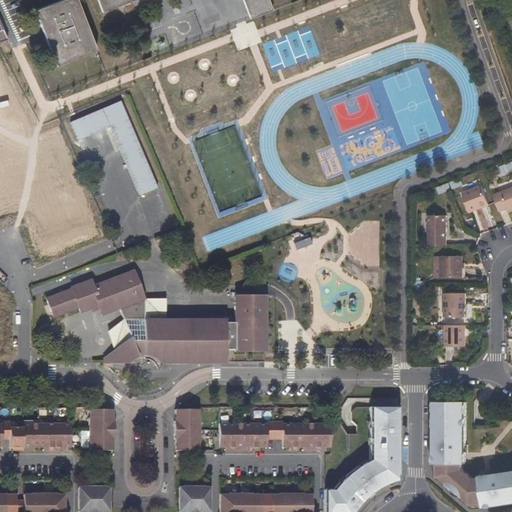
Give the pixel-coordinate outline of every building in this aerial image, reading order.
[(96,50),(76,0),(62,0),(34,11),(56,66),(96,50)] [(97,0),(103,12),(134,0),(242,0),(250,18),(272,10),(268,0),(97,0)] [(147,174),(120,104),(71,123),(79,141),(110,129),(130,181),(147,174)] [(489,205),(482,186),(462,194),(469,213),(489,205)] [(511,209),(511,187),(493,194),(500,211),(507,208),(508,211),(511,209)] [(448,216),(430,216),(430,246),(448,245),(448,216)] [(463,278),(462,256),(441,256),(441,277),(463,278)] [(157,363),(222,363),(223,350),(232,350),(232,352),(263,352),(264,297),(245,297),(235,297),(235,301),(235,323),(223,323),(224,320),(165,320),(144,320),(144,299),(130,270),(117,275),(91,286),(89,280),(69,288),(70,290),(45,300),(52,318),(76,308),(78,313),(96,306),(99,311),(104,313),(108,312),(118,309),(123,321),(130,339),(113,350),(102,358),(103,363),(128,363),(129,358),(131,356),(134,355),(140,353),(146,353),(150,355),(154,357),(157,363)] [(230,293),(230,301),(235,301),(235,297),(245,297),(245,293),(230,293)] [(463,318),(463,295),(444,295),(445,318),(463,318)] [(144,320),(165,320),(165,300),(144,299),(144,320)] [(106,332),(113,350),(130,339),(123,321),(106,332)] [(465,347),(465,325),(445,325),(445,347),(465,347)] [(465,401),(433,402),(433,478),(470,511),(511,504),(511,466),(492,470),(492,468),(484,469),(485,473),(480,473),(480,471),(473,473),(473,475),(468,476),(464,468),(464,462),(466,462),(466,456),(464,456),(464,451),(468,451),(467,444),(466,444),(465,401)] [(331,490),(323,490),(323,511),(352,511),(354,510),(362,500),(368,495),(373,492),(382,487),(395,482),(395,475),(397,475),(396,407),(368,407),(368,460),(355,467),(345,475),(337,483),(331,490)] [(193,410),(178,410),(174,410),(174,422),(173,422),(173,440),(174,440),(174,451),(197,452),(198,422),(198,418),(197,418),(197,411),(193,410)] [(89,444),(89,451),(113,452),(113,411),(89,411),(89,419),(88,444),(89,444)] [(218,448),(227,448),(226,451),(241,451),(241,448),(249,448),(249,451),(258,451),(258,448),(265,448),(265,437),(280,437),(281,448),(288,448),(288,451),(297,451),(297,448),(304,448),(304,451),(320,451),(320,448),(328,448),(328,424),(282,424),(282,422),(264,422),(264,425),(218,424),(218,448)] [(47,449),(47,451),(62,451),(62,449),(70,449),(71,426),(22,425),(22,429),(9,429),(9,423),(1,423),(1,425),(0,425),(0,449),(1,449),(1,438),(9,438),(9,449),(22,449),(22,451),(30,451),(30,449),(47,449)] [(108,511),(109,488),(105,488),(104,487),(82,487),(82,488),(78,488),(77,511),(108,511)] [(177,511),(208,511),(209,488),(182,487),(182,488),(178,488),(177,511)] [(309,511),(310,494),(302,494),(301,493),(277,494),(277,495),(251,495),(251,494),(230,494),(227,494),(227,495),(218,495),(218,500),(218,511),(309,511)] [(0,511),(15,511),(15,495),(0,494),(0,511)] [(64,511),(64,495),(56,495),(56,494),(31,494),(31,495),(23,495),(22,511),(64,511)]
